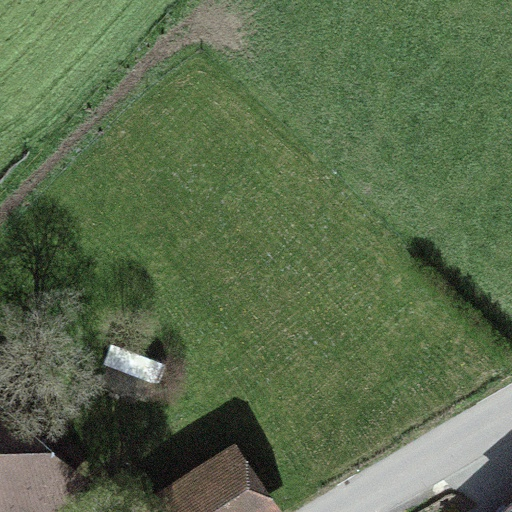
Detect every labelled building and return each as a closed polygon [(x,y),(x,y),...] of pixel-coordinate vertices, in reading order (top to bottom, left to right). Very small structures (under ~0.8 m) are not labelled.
[(174,350),(133,321),(97,372),(138,400),(174,350)] [(83,372),(44,339),(7,384),(46,416),(83,372)] [(73,511),(94,488),(0,406),(0,511),(73,511)] [(269,511),(223,445),(126,511),(269,511)] [(511,511),(511,490),(487,511),(511,511)]
